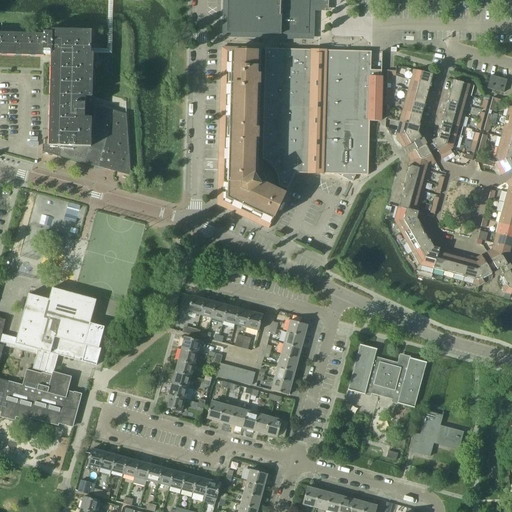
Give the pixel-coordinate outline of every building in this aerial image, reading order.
[(309,36),(310,0),(227,0),(226,33),(309,36)] [(130,176),(126,115),(95,106),(95,97),(92,97),(93,54),(91,54),(91,31),(51,30),(50,33),(43,33),(43,34),(0,33),(0,55),(43,56),(43,53),(51,53),(49,139),(42,139),(43,153),(116,173),(130,176)] [(257,162),(260,49),(221,48),(221,51),(217,198),(223,208),(268,229),(284,194),(262,183),(257,174),(258,173),(259,175),(261,176),(262,177),(262,179),(263,180),(274,185),(273,183),(273,181),(272,178),(271,176),(270,174),(269,172),(268,170),(266,168),(265,167),(263,165),(261,164),(259,163),(257,162)] [(265,50),(262,159),(267,163),(271,167),(275,173),(277,179),(278,186),(286,189),(286,190),(288,186),(294,173),(335,174),(352,182),(355,175),(367,175),(367,169),(368,142),(368,140),(369,121),(379,122),(380,113),(381,71),(380,71),(370,70),(371,52),(324,51),(265,49),(265,50)] [(430,86),(433,76),(413,70),(410,81),(430,86)] [(503,93),(507,80),(490,75),(487,89),(503,93)] [(454,76),(453,80),(461,83),(472,86),(473,81),(454,76)] [(428,97),(430,86),(410,81),(407,91),(428,97)] [(470,97),(473,86),(453,81),(450,91),(470,97)] [(425,107),(428,97),(407,91),(404,101),(425,107)] [(468,107),(470,97),(450,91),(447,101),(468,107)] [(494,112),(496,104),(499,105),(501,100),(492,98),(489,111),(494,112)] [(422,117),(425,107),(404,101),(402,111),(422,117)] [(465,117),(468,107),(447,101),(444,112),(465,117)] [(419,127),(422,117),(402,111),(399,122),(419,127)] [(462,127),(465,117),(444,112),(441,122),(462,127)] [(511,129),(511,118),(506,117),(503,127),(511,129)] [(418,133),(419,127),(399,122),(396,131),(385,128),(390,136),(395,136),(418,133)] [(459,137),(462,127),(441,122),(439,132),(459,137)] [(511,140),(511,129),(503,127),(500,138),(511,140)] [(456,148),(459,137),(439,132),(437,138),(452,149),(453,147),(456,148)] [(403,149),(421,139),(418,133),(395,136),(403,149)] [(452,149),(437,138),(431,141),(442,160),(452,154),(450,150),(452,149)] [(511,151),(511,140),(500,138),(498,148),(511,151)] [(431,155),(425,145),(415,151),(420,159),(422,160),(431,155)] [(511,160),(511,151),(498,148),(495,159),(499,160),(498,162),(511,160)] [(436,164),(432,157),(431,155),(422,160),(420,159),(415,151),(406,156),(409,161),(408,166),(429,172),(431,166),(436,164)] [(501,176),(511,169),(511,160),(498,162),(499,163),(495,165),(501,176)] [(426,182),(429,172),(408,166),(406,176),(426,182)] [(424,192),(426,182),(406,176),(403,187),(424,192)] [(421,203),(424,192),(403,187),(400,197),(421,203)] [(418,213),(421,203),(400,197),(397,207),(418,213)] [(68,202),(65,218),(77,220),(80,205),(68,202)] [(511,215),(511,204),(504,203),(501,213),(511,215)] [(417,218),(418,213),(397,207),(393,221),(417,218)] [(511,226),(511,215),(501,213),(498,223),(511,226)] [(401,234),(420,224),(417,218),(393,221),(393,222),(401,234)] [(511,237),(511,226),(498,223),(495,233),(511,237)] [(406,244),(425,233),(420,224),(401,234),(406,244)] [(59,241),(61,235),(49,232),(48,238),(59,241)] [(411,253),(430,242),(425,233),(406,244),(411,253)] [(511,249),(511,237),(495,233),(492,244),(511,249)] [(419,266),(433,247),(430,242),(411,253),(419,266)] [(511,249),(492,244),(491,249),(486,252),(491,261),(499,256),(502,256),(507,265),(511,261),(511,249)] [(433,269),(439,249),(433,247),(419,266),(433,269)] [(443,272),(449,252),(439,249),(433,269),(443,272)] [(454,275),(459,254),(449,252),(443,272),(454,275)] [(464,277),(469,257),(459,254),(454,275),(464,277)] [(491,273),(481,255),(475,258),(479,286),(484,283),(482,279),(491,273)] [(507,265),(502,256),(499,256),(491,261),(497,270),(507,265)] [(479,286),(475,258),(469,257),(464,277),(474,280),(472,285),(479,286)] [(504,293),(511,283),(511,268),(500,276),(505,285),(500,287),(504,293)] [(0,411),(0,412),(1,413),(0,415),(0,417),(14,420),(15,416),(29,420),(29,418),(32,419),(57,426),(58,423),(72,427),(81,395),(67,391),(71,378),(71,377),(53,373),(58,356),(96,366),(101,349),(99,348),(104,328),(90,324),(96,300),(52,289),(49,300),(28,294),(16,339),(1,334),(4,321),(5,321),(0,319),(0,411)] [(200,316),(204,300),(192,296),(188,312),(200,316)] [(211,319),(216,303),(204,300),(200,316),(211,319)] [(223,322),(227,306),(216,303),(211,319),(223,322)] [(234,325),(239,309),(227,306),(223,322),(234,325)] [(246,328),(250,312),(239,309),(234,325),(246,328)] [(258,332),(262,316),(250,312),(246,328),(258,332)] [(304,337),(307,325),(290,321),(286,333),(304,337)] [(300,349),(304,337),(286,333),(283,344),(300,349)] [(240,348),(244,336),(238,335),(234,347),(240,348)] [(248,350),(251,338),(244,336),(240,348),(248,350)] [(206,343),(200,342),(184,337),(181,349),(197,353),(199,346),(204,348),(206,343)] [(297,360),(300,349),(283,344),(280,356),(297,360)] [(414,408),(426,363),(410,358),(410,357),(399,354),(397,363),(374,357),(376,350),(376,349),(359,345),(347,390),(364,395),(364,394),(364,392),(398,401),(397,403),(397,404),(414,408)] [(194,365),(197,353),(181,349),(178,361),(194,365)] [(294,372),(297,360),(280,356),(277,367),(294,372)] [(191,377),(194,365),(178,361),(175,373),(191,377)] [(223,378),(226,365),(220,363),(220,364),(217,376),(223,378)] [(229,379),(232,367),(226,365),(223,378),(229,379)] [(234,381),(237,368),(232,367),(229,379),(234,381)] [(291,384),(294,372),(277,367),(274,379),(291,384)] [(239,382),(243,370),(237,368),(234,381),(239,382)] [(245,384),(248,371),(243,370),(239,382),(245,384)] [(251,385),(255,373),(248,371),(245,384),(251,385)] [(187,388),(191,377),(175,373),(172,384),(187,388)] [(288,396),(291,384),(274,379),(271,391),(288,396)] [(184,400),(187,388),(172,384),(168,396),(184,400)] [(181,412),(184,400),(168,396),(165,408),(181,412)] [(218,422),(223,404),(211,401),(206,419),(218,422)] [(230,425),(234,408),(223,404),(218,422),(230,425)] [(241,428),(246,411),(234,408),(230,425),(241,428)] [(253,431),(258,414),(246,411),(241,428),(253,431)] [(459,447),(463,433),(439,426),(442,416),(423,411),(419,424),(422,425),(420,436),(416,434),(413,434),(409,448),(410,448),(413,449),(416,449),(415,453),(429,457),(433,444),(435,444),(435,445),(447,447),(448,444),(458,447),(459,447)] [(264,435),(269,417),(258,414),(253,431),(264,435)] [(277,438),(281,420),(269,417),(264,435),(277,438)] [(99,468),(103,452),(91,449),(87,465),(99,468)] [(396,461),(398,454),(388,451),(386,458),(396,461)] [(111,471),(115,455),(103,452),(99,468),(111,471)] [(122,474),(127,458),(115,455),(111,471),(122,474)] [(134,478),(138,461),(127,458),(122,474),(134,478)] [(144,486),(146,481),(150,464),(138,461),(134,478),(132,483),(144,486)] [(157,484),(162,468),(150,464),(146,481),(157,484)] [(169,487),(173,471),(162,468),(157,484),(169,487)] [(263,486),(267,474),(249,470),(246,482),(263,486)] [(180,490),(185,474),(173,471),(169,487),(180,490)] [(192,493),(197,477),(185,474),(180,490),(192,493)] [(203,496),(208,480),(197,477),(192,493),(203,496)] [(92,495),(95,484),(91,483),(80,480),(77,491),(88,494),(92,495)] [(214,505),(220,483),(208,480),(203,496),(202,502),(214,505)] [(260,498),(263,486),(246,482),(243,493),(260,498)] [(314,508),(318,491),(306,487),(302,505),(314,508)] [(104,498),(105,492),(94,489),(92,495),(104,498)] [(325,511),(330,494),(318,491),(314,508),(325,511)] [(257,510),(260,498),(243,493),(240,505),(257,510)] [(224,507),(227,495),(222,494),(219,506),(224,507)] [(329,511),(337,511),(341,497),(330,494),(325,511),(329,511)] [(92,511),(96,511),(99,501),(83,497),(80,509),(92,511)] [(349,511),(353,500),(341,497),(337,511),(349,511)] [(362,511),(365,503),(353,500),(349,511),(362,511)] [(375,511),(377,506),(365,503),(362,511),(375,511)]
